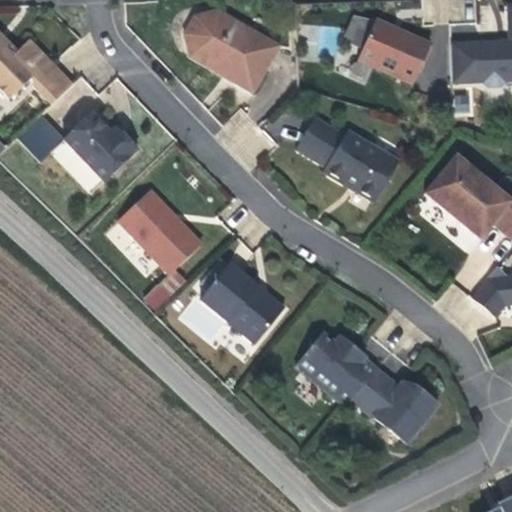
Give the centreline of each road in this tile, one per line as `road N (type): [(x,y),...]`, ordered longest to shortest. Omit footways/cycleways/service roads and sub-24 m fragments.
road 1 (residential): [(487,393),(450,331),(280,218),(127,63),(104,23),(103,0)]
road 2 (unclassified): [(338,511),(0,203)]
road 3 (residential): [(487,393),(504,440),(384,511)]
